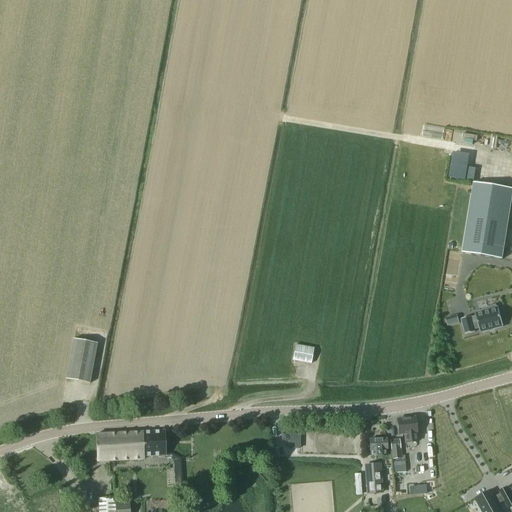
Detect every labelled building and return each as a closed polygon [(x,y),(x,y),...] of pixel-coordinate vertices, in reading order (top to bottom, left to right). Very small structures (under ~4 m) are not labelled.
[(511,189),(474,183),(462,253),(502,259),(511,197),(511,189)] [(496,308),(495,306),(483,309),(484,311),(475,313),(476,318),(471,319),(470,317),(461,319),(465,335),(475,332),(474,330),(479,328),(480,333),(503,327),(500,314),(501,314),(500,309),(499,310),(498,307),(496,308)] [(89,384),(97,344),(73,339),(66,379),(89,384)] [(311,364),(313,348),(295,345),(292,360),(311,364)] [(417,433),(415,418),(397,420),(399,435),(405,434),(406,443),(417,442),(416,433),(417,433)] [(165,456),(164,431),(142,431),(96,434),(97,461),(144,459),(144,457),(165,456)] [(387,451),(387,439),(370,440),(370,451),(371,451),(371,457),(387,456),(386,451),(387,451)] [(401,459),(399,440),(390,441),(392,460),(401,459)] [(405,462),(393,462),(393,466),(393,473),(406,472),(406,466),(405,462)] [(380,475),(379,475),(378,465),(367,466),(368,493),(381,493),(380,475)] [(492,491),(477,499),(484,511),(503,511),(499,503),(504,501),(508,509),(511,506),(511,496),(507,487),(499,492),(502,496),(496,499),(492,491)] [(129,511),(129,502),(114,503),(114,499),(98,500),(98,511),(129,511)]
